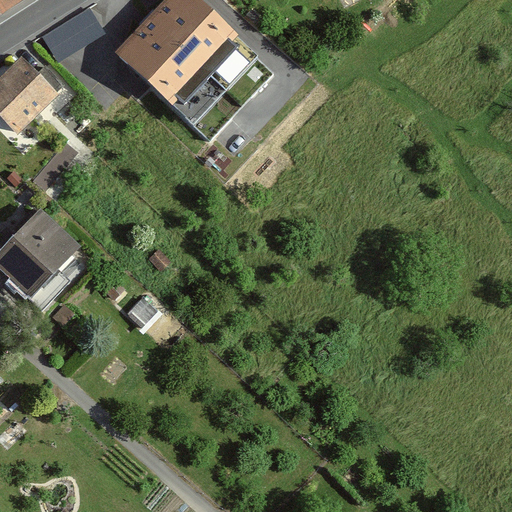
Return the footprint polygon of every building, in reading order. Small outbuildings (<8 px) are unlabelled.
[(0,0),(0,20),(2,23),(35,0),(0,0)] [(237,35),(199,0),(164,0),(115,53),(172,105),(237,35)] [(60,59),(108,32),(93,5),(45,32),(60,59)] [(40,82),(25,66),(0,89),(0,124),(14,140),(57,101),(40,82)] [(53,69),(40,82),(57,101),(71,89),(53,69)] [(0,281),(21,301),(71,246),(30,209),(0,242),(0,281)]
